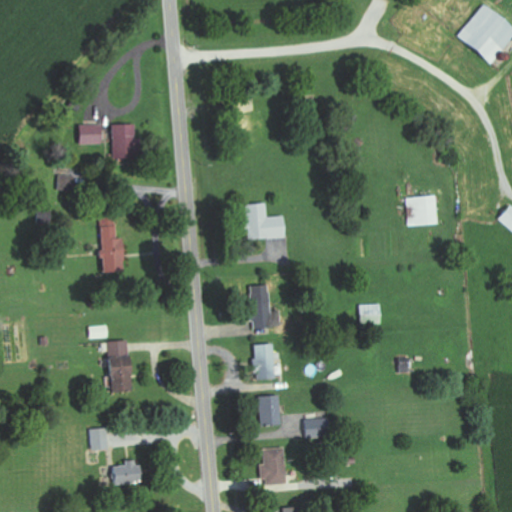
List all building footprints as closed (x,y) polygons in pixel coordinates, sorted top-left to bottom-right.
[(131,125),(109,126),(110,160),(132,159),(131,125)] [(98,145),(98,126),(76,126),(76,145),(98,145)] [(407,225),(435,224),(434,196),(406,197),(407,225)] [(264,203),(244,204),(246,239),(283,237),(282,216),(265,217),(264,203)] [(511,208),(508,204),(496,219),(511,232),(511,208)] [(122,271),(121,238),(115,238),(113,212),(99,213),(101,272),(122,271)] [(379,304),(359,305),(359,324),(380,324),(379,304)] [(90,339),(108,338),(108,326),(90,326),(90,339)] [(106,342),(111,392),(132,390),(127,340),(106,342)] [(274,374),(272,344),(254,345),(256,375),(274,374)] [(260,426),(280,425),(279,395),(259,396),(260,426)] [(88,429),(89,450),(106,449),(105,428),(88,429)] [(283,448),(261,449),(262,485),(284,484),(283,448)] [(112,485),(137,483),(136,460),(121,461),(121,466),(111,466),(112,485)]
